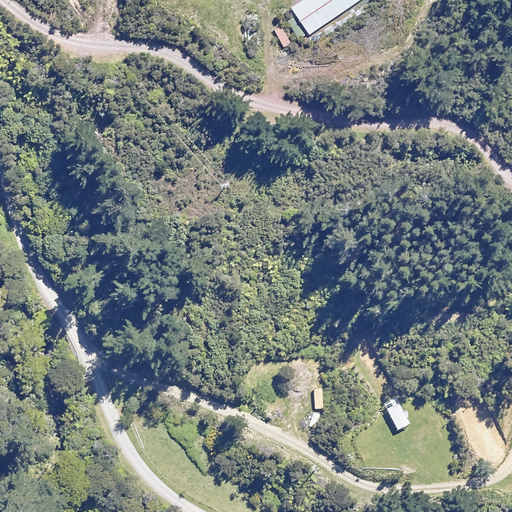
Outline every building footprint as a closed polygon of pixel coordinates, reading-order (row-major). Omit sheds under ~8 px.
[(360,0),(305,0),(292,9),(310,35),(360,0)] [(237,8),(229,9),(231,32),(239,31),(237,8)] [(306,34),(294,16),(286,21),(299,39),(306,34)] [(294,45),(282,24),(274,29),(287,50),(294,45)] [(242,59),(240,34),(231,35),(233,60),(242,59)]
